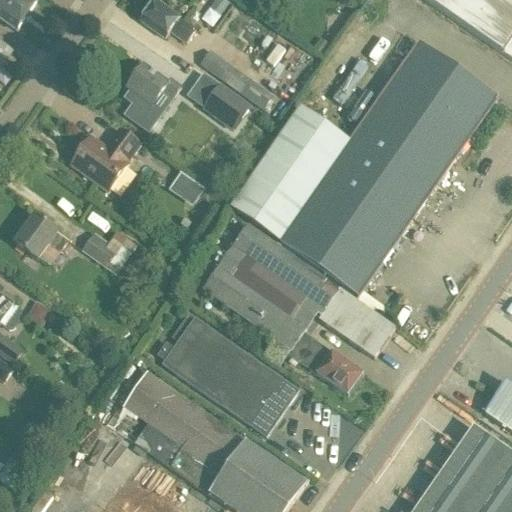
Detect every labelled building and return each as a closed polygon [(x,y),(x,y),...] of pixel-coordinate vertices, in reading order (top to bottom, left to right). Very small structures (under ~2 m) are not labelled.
[(0,0),(0,21),(17,34),(37,4),(31,0),(0,0)] [(221,0),(217,0),(210,11),(221,19),(230,6),(221,0)] [(511,0),(421,0),(511,63),(511,0)] [(165,42),(170,36),(186,47),(196,33),(180,21),(155,3),(140,24),(165,42)] [(320,40),(312,51),(322,59),(330,48),(320,40)] [(299,59),(279,46),(267,62),(287,76),(299,59)] [(360,300),(498,102),(419,47),(351,145),(300,110),(230,210),(360,300)] [(210,54),(200,68),(263,113),(273,98),(210,54)] [(153,109),(164,94),(174,102),(183,90),(171,81),(167,85),(144,68),(127,90),(153,109)] [(219,88),(203,111),(233,133),(250,110),(219,88)] [(128,166),(141,148),(119,133),(106,150),(92,140),(70,169),(107,196),(129,167),(128,166)] [(193,209),(205,191),(181,175),(169,193),(193,209)] [(38,264),(50,248),(61,256),(69,244),(58,237),(59,236),(35,218),(14,246),(38,264)] [(318,319),(322,322),(321,324),(374,361),(395,332),(341,295),(340,295),(333,290),(334,288),(249,228),(203,294),(291,355),(292,356),(305,337),(318,319)] [(137,250),(117,235),(109,247),(94,236),(81,254),(116,279),(119,274),(129,281),(141,265),(131,259),(137,250)] [(0,361),(14,371),(25,355),(0,337),(0,328),(1,327),(9,332),(13,331),(22,319),(20,308),(16,305),(17,304),(0,291),(0,361)] [(53,315),(37,304),(26,320),(42,331),(53,315)] [(157,359),(165,365),(163,368),(267,441),(299,395),(195,322),(188,317),(172,341),(179,346),(175,351),(166,345),(157,359)] [(316,378),(317,377),(349,400),(364,379),(332,356),(313,343),(305,337),(292,356),(291,355),(289,358),(298,365),(316,378)] [(0,383),(4,386),(14,373),(0,362),(0,383)] [(148,377),(124,412),(114,432),(136,447),(228,511),(291,511),(308,488),(148,377)] [(511,390),(505,386),(485,416),(511,434),(511,390)] [(511,511),(511,458),(474,432),(418,511),(511,511)] [(1,467),(0,467),(0,484),(16,496),(34,472),(14,457),(4,469),(1,467)] [(114,509),(116,511),(170,511),(186,496),(154,466),(114,509)]
